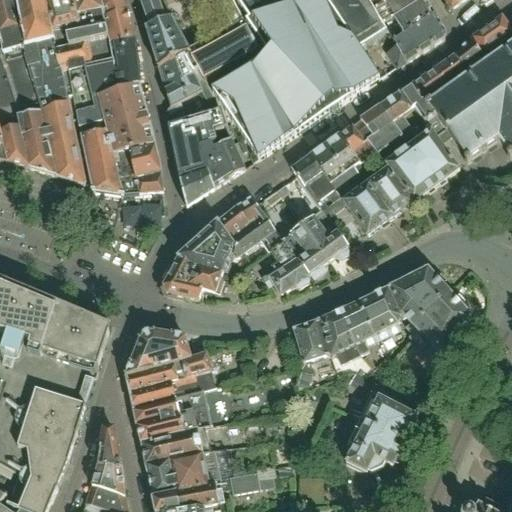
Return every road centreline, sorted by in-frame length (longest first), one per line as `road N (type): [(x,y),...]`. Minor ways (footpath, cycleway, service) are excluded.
road 1 (residential): [(511,4),(243,185),(182,235),(139,306)]
road 2 (residential): [(139,306),(227,326),(262,325),(427,252),(477,250),(511,269)]
road 3 (residential): [(0,256),(139,306)]
road 4 (residential): [(456,440),(511,323)]
road 5 (residential): [(104,395),(63,511)]
road 6 (residential): [(104,395),(127,447),(139,511)]
